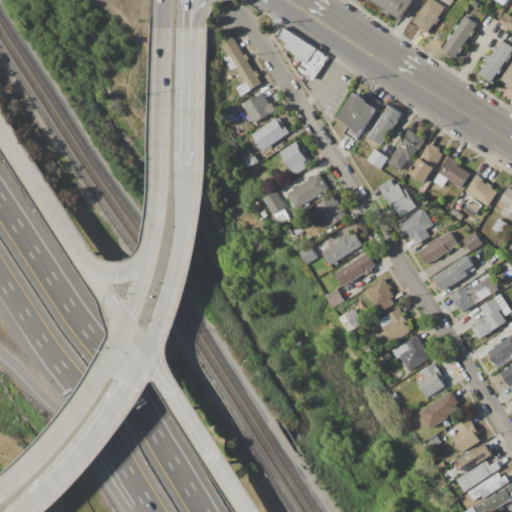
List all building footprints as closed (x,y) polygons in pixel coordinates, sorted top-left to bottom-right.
[(411,0),(401,18),(371,0),(411,0)] [(434,24),(428,33),(422,29),(423,27),(415,22),(428,0),(433,0),(445,7),(437,18),(440,20),(436,26),(434,24)] [(511,30),(511,17),(505,13),(499,22),(511,30)] [(459,26),(465,17),(477,24),(474,30),(475,31),(472,37),(470,35),(463,46),(465,47),(461,53),(459,52),(456,57),(444,49),(450,40),(449,39),(452,34),(453,35),(456,31),(454,30),(458,25),(459,26)] [(284,27),(330,57),(314,81),(301,72),(302,71),(299,69),(303,63),(300,61),(299,62),(294,58),(296,55),(285,48),(287,43),(278,37),(284,27)] [(258,77),(261,83),(241,96),(237,88),(241,85),(237,79),(241,76),(238,72),(234,74),(225,59),(228,57),(221,46),(233,38),(243,55),(245,53),(249,59),(247,60),(254,71),(255,70),(260,76),(258,77)] [(511,46),(511,51),(501,69),(503,70),(500,74),(498,72),(492,82),(480,75),(484,69),(481,67),(485,61),(488,63),(495,52),(493,51),(497,45),(499,46),(502,40),(511,46)] [(511,62),(511,91),(499,83),(511,62)] [(350,128),(352,126),(340,118),(356,93),(367,100),(366,102),(379,110),(363,134),(360,132),(359,134),(350,128)] [(255,123),(253,120),(247,124),(240,113),(246,109),(244,106),(263,94),(270,105),(273,103),(277,109),(255,123)] [(402,114),(382,145),(369,137),(389,106),(402,114)] [(275,142),(271,135),(268,137),(264,131),(267,129),(265,126),(279,118),(284,126),(285,125),(290,132),(275,142)] [(408,158),(400,170),(389,162),(403,140),(402,140),(409,130),(425,140),(420,148),(419,146),(410,160),(408,158)] [(250,134),(254,140),(248,145),(244,138),(250,134)] [(308,167),(295,175),(280,152),(297,141),(301,147),(300,147),(304,154),(304,153),(308,159),(304,162),(308,167)] [(439,152),(442,154),(424,182),(410,173),(428,146),(429,146),(431,144),(440,150),(439,152)] [(375,148),(388,157),(381,169),(367,160),(375,148)] [(243,159),(252,154),(253,156),(255,155),(259,161),(248,168),(243,159)] [(450,157),(459,163),(457,166),(469,174),(460,188),(447,179),(442,187),(434,182),(450,157)] [(312,178),(320,173),(329,188),(297,209),(288,193),(294,190),(293,188),(296,187),(297,188),(309,180),(308,178),(311,176),(312,178)] [(498,191),(489,206),(475,197),(474,198),(468,194),(469,193),(466,191),(475,177),(476,178),(478,175),(483,179),(482,181),(487,184),(488,183),(493,186),(492,188),(498,191)] [(398,183),(402,190),(406,188),(417,206),(401,217),(393,205),(391,207),(378,187),(391,179),(395,185),(398,183)] [(505,209),(498,205),(509,188),(511,190),(511,217),(503,212),(505,209)] [(276,190),(286,206),(274,214),(263,198),(276,190)] [(330,227),(316,205),(332,195),(336,201),(337,200),(347,216),(330,227)] [(426,229),(431,236),(416,245),(402,223),(425,209),(434,224),(426,229)] [(453,209),(459,213),(456,218),(450,214),(453,209)] [(499,218),(508,224),(501,235),(492,229),(499,218)] [(347,235),(348,235),(354,231),(363,245),(330,265),(322,252),(329,247),(333,244),(333,245),(343,238),(343,237),(347,235)] [(450,232),(458,244),(449,249),(450,250),(437,259),(436,258),(427,264),(419,252),(428,246),(427,244),(441,236),(442,237),(450,232)] [(470,251),(463,239),(475,232),(482,243),(470,251)] [(317,256),(305,264),(299,253),(310,245),(317,256)] [(352,283),(351,281),(344,285),(337,273),(368,253),(376,265),(372,268),(373,270),(367,274),(366,271),(355,278),(356,280),(352,283)] [(475,268),(468,273),(469,275),(452,285),(451,284),(446,287),(447,288),(443,291),(434,277),(468,256),(474,264),(473,265),(475,268)] [(465,287),(468,290),(490,276),(499,289),(463,311),(460,307),(459,308),(451,295),(465,287)] [(390,283),(393,288),(391,289),(395,296),(391,299),(394,303),(381,312),(367,289),(385,278),(389,284),(390,283)] [(338,289),(345,300),(334,307),(327,296),(338,289)] [(511,311),(504,315),(507,321),(480,339),(473,327),(487,318),(481,307),(501,294),(511,311)] [(345,311),(339,314),(335,308),(341,304),(345,311)] [(355,309),(364,323),(350,332),(341,318),(355,309)] [(383,327),(391,323),(387,316),(399,309),(409,324),(407,326),(411,332),(393,343),(383,327)] [(383,327),(382,328),(377,320),(386,315),(387,316),(391,323),(383,327)] [(508,338),(511,335),(511,355),(497,365),(489,352),(495,348),(494,347),(497,345),(498,345),(509,338),(508,338)] [(417,336),(427,351),(425,352),(429,359),(410,370),(401,356),(398,358),(393,351),(417,336)] [(445,378),(442,380),(445,386),(427,398),(418,383),(426,378),(422,371),(435,363),(445,378)] [(511,382),(509,385),(502,373),(511,366),(511,382)] [(448,416),(448,417),(430,428),(420,412),(452,392),(459,403),(455,406),(458,409),(448,416)] [(460,432),(456,426),(469,417),(475,426),(474,427),(479,434),(477,435),(480,441),(462,453),(452,437),(460,432)] [(442,442),(435,446),(431,441),(438,436),(442,442)] [(458,459),(476,448),(477,449),(487,443),(494,454),(466,472),(458,459)] [(465,492),(458,480),(487,461),(490,466),(497,461),(502,468),(465,492)] [(481,496),(474,501),(468,492),(499,473),(502,477),(505,475),(511,483),(484,500),(481,496)] [(511,484),(511,485),(511,499),(492,511),(479,511),(476,507),(511,484)]
